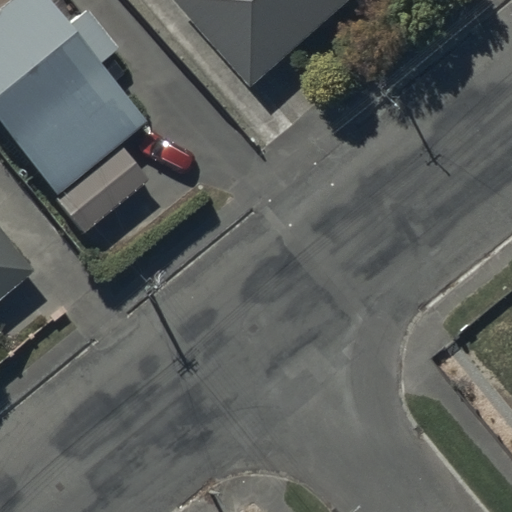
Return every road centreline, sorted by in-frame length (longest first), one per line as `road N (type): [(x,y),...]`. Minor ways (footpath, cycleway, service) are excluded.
road 1 (tertiary): [(262,335),(511,126)]
road 2 (tertiary): [(47,511),(262,335)]
road 3 (unclassified): [(406,511),(262,335)]
